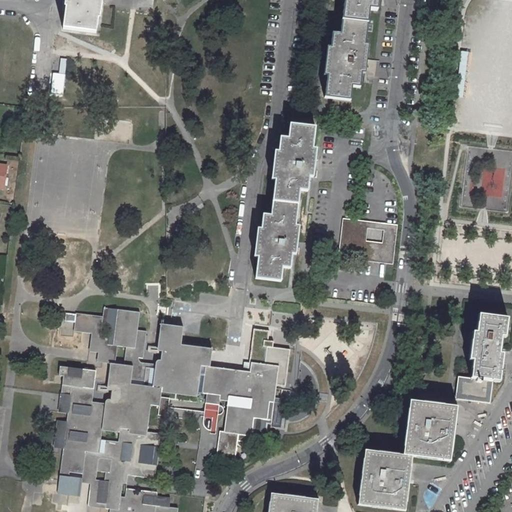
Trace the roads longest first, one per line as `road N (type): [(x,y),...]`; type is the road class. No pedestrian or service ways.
road 1 (unclassified): [(228,511),(242,483),(350,426),(396,364),(417,211),(391,150),(408,0)]
road 2 (residential): [(289,0),(277,102),(252,158),(230,340)]
